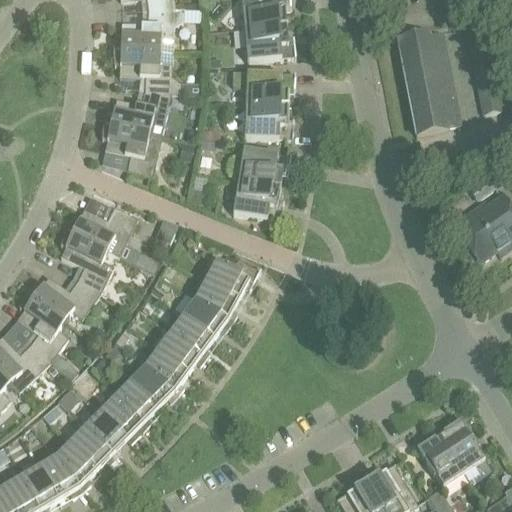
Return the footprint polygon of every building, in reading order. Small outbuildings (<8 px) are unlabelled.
[(146,3),(148,17),(174,15),(174,14),(172,0),(119,0),(120,6),(146,3)] [(291,17),(291,11),(289,0),(256,0),(241,1),(244,34),(286,30),(285,18),(291,17)] [(113,50),(113,55),(172,58),(174,32),(184,26),(184,14),(174,14),(174,15),(148,17),(147,31),(121,29),(121,41),(116,39),(114,45),(113,50)] [(286,30),(244,34),(247,67),(294,62),(294,63),(295,63),(294,42),(287,43),(286,30)] [(465,34),(482,121),(502,117),(485,30),(465,34)] [(398,47),(416,141),(448,135),(448,133),(460,130),(443,40),(430,42),(429,41),(398,47)] [(172,69),(172,58),(113,55),(113,61),(113,66),(114,71),(120,71),(119,82),(145,83),(144,97),(171,100),(181,101),(181,88),(171,82),(172,69)] [(294,99),(295,94),(295,79),(294,79),(232,77),(232,91),(246,97),(245,110),(288,112),(288,99),(294,99)] [(104,125),(103,129),(161,142),(171,100),(144,97),(141,111),(116,105),(114,116),(109,114),(107,118),(105,121),(104,125)] [(288,112),(245,110),(244,143),(291,145),(293,145),(293,125),(287,124),(288,112)] [(152,182),(161,142),(103,129),(102,133),(102,137),(102,141),(102,145),(107,145),(105,156),(130,162),(127,177),(152,182)] [(243,154),(238,186),(280,193),(282,181),(288,182),(291,161),(290,161),(290,162),(243,154)] [(486,179),(496,193),(507,186),(497,172),(486,179)] [(280,193),(238,186),(232,219),(279,226),(279,227),(280,227),(284,207),(278,206),(280,193)] [(193,193),(191,207),(203,209),(205,195),(193,193)] [(483,210),(454,230),(453,231),(468,252),(466,256),(472,265),(476,265),(479,269),(497,257),(500,261),(511,252),(511,216),(502,203),(486,214),(483,210)] [(68,232),(66,236),(108,256),(119,262),(137,225),(113,214),(107,227),(84,216),(79,226),(75,222),(72,225),(70,229),(68,232)] [(177,231),(163,225),(155,242),(169,248),(177,231)] [(84,274),(78,287),(100,300),(114,273),(103,267),(108,256),(66,236),(64,239),(63,243),(61,247),(60,251),(65,252),(61,262),(84,274)] [(207,288),(239,305),(245,294),(249,297),(261,276),(260,275),(259,277),(237,265),(231,276),(218,268),(207,288)] [(29,296),(27,299),(65,327),(72,318),(82,325),(100,300),(78,287),(69,298),(48,283),(42,292),(38,288),(35,290),(32,293),(29,296)] [(239,305),(207,288),(197,306),(232,329),(237,319),(232,317),(239,305)] [(58,337),(65,327),(27,299),(25,303),(23,306),(21,310),(19,314),(24,316),(17,325),(38,340),(30,352),(50,369),(68,344),(58,337)] [(226,337),(232,329),(197,306),(185,323),(214,344),(221,334),(226,337)] [(214,344),(185,323),(172,340),(205,365),(210,358),(206,355),(214,344)] [(128,343),(122,338),(115,347),(121,352),(128,343)] [(205,365),(172,340),(159,358),(188,379),(196,369),(200,372),(205,365)] [(0,378),(11,389),(19,398),(27,390),(50,369),(30,352),(20,361),(2,343),(0,344),(0,378)] [(188,379),(159,358),(146,374),(178,401),(184,393),(180,390),(188,379)] [(70,369),(62,379),(70,386),(78,377),(70,369)] [(146,374),(132,389),(157,414),(167,405),(170,409),(178,401),(146,374)] [(2,398),(10,389),(0,378),(0,416),(11,407),(2,398)] [(83,400),(91,393),(82,384),(74,392),(83,400)] [(148,424),(157,414),(132,389),(117,404),(146,433),(152,427),(148,424)] [(57,406),(58,407),(68,416),(81,404),(72,394),(71,393),(57,406)] [(117,404),(101,420),(127,445),(131,449),(140,439),(146,433),(117,404)] [(49,429),(62,418),(55,410),(42,421),(49,429)] [(101,420),(86,435),(116,464),(121,458),(118,455),(127,445),(101,420)] [(460,428),(439,441),(463,479),(474,471),(487,480),(492,477),(484,465),(460,428)] [(86,435),(71,450),(97,476),(106,466),(110,470),(116,464),(86,435)] [(463,479),(439,441),(418,455),(442,492),(463,479)] [(71,450),(57,465),(83,497),(91,489),(87,485),(97,476),(71,450)] [(57,465),(40,475),(58,506),(69,499),(72,504),(83,497),(57,465)] [(365,487),(379,511),(418,511),(394,472),(395,472),(394,471),(366,488),(365,487)] [(40,475),(21,486),(36,511),(47,511),(58,506),(40,475)] [(36,511),(21,486),(3,497),(11,511),(36,511)] [(379,511),(365,487),(364,488),(365,488),(337,506),(337,507),(338,506),(341,511),(379,511)] [(450,511),(439,494),(427,502),(433,511),(450,511)] [(11,511),(3,497),(0,498),(0,511),(11,511)] [(511,511),(511,509),(506,500),(488,511),(511,511)]
